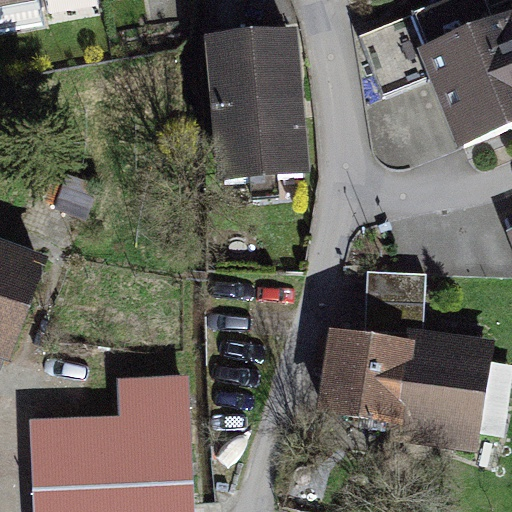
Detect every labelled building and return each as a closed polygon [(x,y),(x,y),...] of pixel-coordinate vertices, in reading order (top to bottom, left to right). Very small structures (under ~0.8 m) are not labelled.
[(0,0),(0,31),(48,22),(47,14),(103,4),(102,0),(0,0)] [(429,82),(459,160),(511,139),(511,3),(489,12),(484,0),(463,0),(360,40),(383,100),(429,82)] [(220,192),(305,185),(294,44),(208,51),(220,192)] [(11,382),(52,276),(0,256),(0,397),(1,396),(0,396),(0,389),(4,379),(11,382)] [(425,278),(368,276),(366,336),(423,338),(425,278)] [(331,437),(465,454),(478,361),(343,343),(331,437)] [(33,431),(35,511),(189,511),(185,384),(119,386),(121,428),(33,431)]
